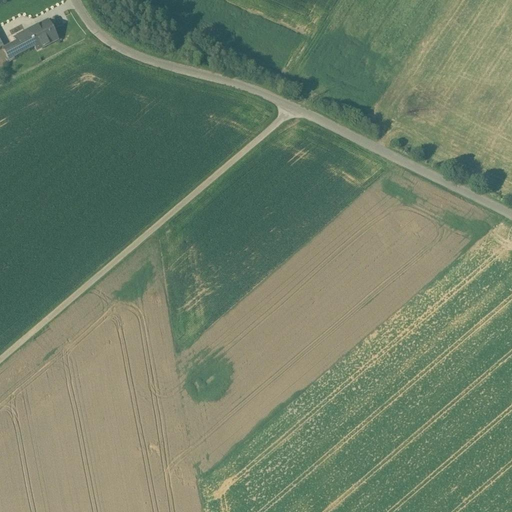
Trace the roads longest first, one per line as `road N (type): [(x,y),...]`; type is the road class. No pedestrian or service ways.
road 1 (residential): [(0,361),(291,108)]
road 2 (residential): [(73,0),(111,44),(133,55),(291,108)]
road 3 (residential): [(291,108),(511,215)]
